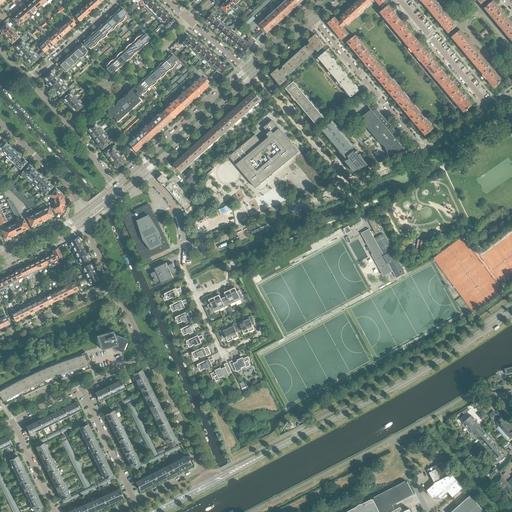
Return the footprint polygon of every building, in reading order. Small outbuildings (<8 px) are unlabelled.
[(42,6),(36,0),(34,0),(34,1),(33,0),(31,2),(31,3),(37,10),(42,6)] [(97,5),(92,0),(87,0),(86,1),(88,3),(93,9),(97,5)] [(148,11),(154,4),(154,3),(153,2),(152,2),(150,0),(149,0),(143,6),(148,11)] [(236,6),(231,0),(226,0),(227,1),(225,2),(233,10),(234,9),(234,8),(236,6)] [(301,0),(287,0),(283,4),(291,12),(302,1),(301,0)] [(359,0),(358,0),(346,11),(354,20),(367,8),(359,0)] [(359,0),(367,8),(373,3),(372,2),(377,0),(381,5),(385,0),(359,0)] [(435,0),(420,0),(428,9),(437,2),(435,0)] [(494,19),(502,12),(493,0),(484,8),(494,19)] [(234,11),(233,10),(225,2),(223,4),(222,4),(221,5),(221,6),(220,6),(229,16),(234,11)] [(437,2),(428,9),(438,21),(447,14),(437,2)] [(37,10),(31,3),(29,4),(28,4),(27,6),(27,7),(33,14),(37,10)] [(93,9),(88,3),(83,7),(88,13),(93,9)] [(152,15),(159,8),(158,7),(157,6),(156,6),(154,4),(148,11),(152,15)] [(283,4),(271,14),(279,22),(291,12),(283,4)] [(400,19),(394,13),(388,5),(380,12),(392,26),(400,19)] [(22,10),(22,11),(28,18),(33,14),(26,7),(22,10)] [(88,13),(83,7),(79,11),(84,17),(88,13)] [(131,17),(123,9),(121,8),(119,9),(118,10),(117,11),(117,12),(116,12),(115,12),(114,13),(122,22),(123,23),(131,17)] [(157,19),(163,12),(163,11),(162,10),(161,10),(159,8),(152,15),(157,19)] [(84,17),(79,11),(77,9),(75,11),(77,13),(74,16),(79,21),(84,17)] [(28,18),(22,11),(21,11),(19,12),(19,13),(17,15),(24,22),(28,18)] [(354,20),(346,11),(340,17),(342,19),(339,22),(334,17),(327,23),(342,40),(349,34),(343,27),(346,24),(348,25),(354,20)] [(161,24),(168,17),(168,16),(166,15),(165,14),(163,12),(157,19),(161,24)] [(511,23),(502,12),(494,19),(503,31),(511,23)] [(122,22),(114,13),(114,14),(113,14),(113,15),(112,16),(111,16),(111,17),(110,17),(117,25),(119,24),(120,24),(121,23),(122,22)] [(212,25),(218,18),(218,17),(216,15),(216,16),(212,13),(208,18),(208,17),(205,19),(206,20),(206,21),(212,25)] [(279,22),(271,14),(260,25),(267,33),(279,22)] [(447,14),(438,21),(448,33),(457,26),(447,14)] [(24,22),(17,15),(16,15),(15,16),(15,17),(13,19),(19,26),(24,22)] [(76,25),(69,17),(64,21),(71,29),(73,27),(75,26),(75,25),(76,25)] [(117,25),(110,17),(109,18),(109,19),(108,19),(108,20),(107,20),(106,20),(105,21),(114,30),(114,29),(115,28),(116,27),(117,25)] [(165,30),(171,24),(174,22),(170,18),(168,17),(161,24),(162,24),(159,27),(158,27),(155,30),(157,33),(160,30),(160,29),(161,29),(163,28),(165,30)] [(218,18),(212,25),(216,29),(223,21),(218,18)] [(227,25),(232,19),(231,18),(226,24),(223,22),(217,29),(217,30),(218,31),(219,31),(221,33),(227,25)] [(412,34),(406,27),(400,19),(392,26),(404,41),(412,34)] [(71,29),(64,21),(60,25),(67,33),(67,32),(68,32),(69,31),(71,29)] [(114,30),(105,21),(105,22),(104,22),(104,23),(103,23),(103,24),(102,25),(101,25),(109,33),(110,31),(110,32),(111,32),(112,31),(113,31),(113,30),(114,30)] [(232,29),(237,23),(236,21),(232,25),(232,26),(231,25),(230,27),(227,25),(221,33),(222,34),(223,35),(224,35),(226,37),(232,29)] [(4,34),(11,28),(6,23),(0,29),(0,30),(1,32),(1,33),(3,34),(4,34)] [(511,23),(503,31),(511,40),(511,23)] [(67,33),(60,25),(55,29),(57,31),(62,37),(64,35),(65,35),(66,34),(66,33),(67,33)] [(109,33),(101,25),(101,26),(100,26),(100,27),(99,28),(98,28),(97,28),(96,29),(105,38),(106,37),(106,36),(107,35),(109,33)] [(8,39),(15,32),(11,28),(4,34),(5,36),(5,37),(7,38),(8,39)] [(105,38),(96,29),(96,30),(95,31),(94,32),(93,32),(92,33),(99,41),(101,39),(102,40),(103,39),(104,38),(105,38)] [(231,41),(237,33),(232,29),(226,37),(226,38),(228,39),(229,39),(231,41)] [(150,39),(142,30),(135,36),(136,37),(145,46),(145,45),(146,45),(146,44),(147,43),(148,43),(149,42),(151,40),(150,39)] [(463,50),(471,43),(460,30),(452,37),(463,50)] [(62,37),(57,31),(52,35),(58,41),(58,40),(59,40),(60,39),(62,37)] [(18,38),(19,39),(20,38),(22,36),(21,35),(19,36),(15,32),(8,39),(8,40),(9,41),(10,41),(12,43),(18,38)] [(28,35),(26,33),(22,36),(20,38),(21,40),(15,46),(16,48),(16,49),(18,51),(19,51),(26,44),(23,41),(24,40),(24,39),(25,38),(28,35)] [(58,41),(52,35),(50,33),(46,37),(48,39),(53,45),(55,43),(56,43),(57,42),(57,41),(58,41)] [(99,41),(92,33),(92,34),(91,34),(91,35),(90,36),(89,36),(88,36),(88,37),(87,37),(96,46),(96,45),(97,45),(97,44),(98,43),(99,41)] [(236,45),(242,37),(237,33),(231,41),(231,42),(232,43),(233,43),(236,45)] [(306,45),(300,50),(307,58),(314,52),(313,51),(315,49),(317,51),(325,46),(315,34),(308,40),(310,43),(307,46),(306,45)] [(424,48),(418,41),(412,34),(404,41),(416,55),(424,48)] [(359,56),(367,49),(355,35),(347,42),(359,56)] [(186,47),(193,39),(188,36),(186,38),(183,41),(182,41),(180,43),(184,47),(185,46),(186,47)] [(96,46),(87,37),(87,38),(86,39),(85,40),(84,40),(84,41),(83,41),(85,43),(84,44),(88,48),(89,47),(92,51),(97,47),(96,46)] [(145,46),(136,37),(136,38),(135,39),(134,40),(133,42),(140,50),(141,49),(141,48),(142,47),(143,47),(144,47),(145,46)] [(240,49),(247,41),(249,37),(248,37),(246,40),(242,37),(236,45),(237,47),(238,47),(240,49)] [(248,51),(256,41),(252,39),(250,37),(249,37),(247,41),(240,49),(241,49),(242,51),(243,51),(245,53),(248,50),(248,51)] [(53,45),(48,39),(43,43),(49,49),(49,48),(50,48),(51,47),(53,45)] [(192,49),(197,43),(197,42),(196,41),(195,41),(193,39),(186,47),(187,48),(188,46),(192,49)] [(140,50),(133,42),(131,44),(131,43),(130,43),(129,44),(128,44),(128,45),(131,50),(136,54),(136,53),(137,53),(137,52),(138,51),(139,51),(140,50)] [(23,55),(30,49),(28,46),(29,44),(28,43),(26,44),(19,51),(20,53),(22,55),(23,55)] [(49,49),(43,43),(39,47),(44,53),(46,51),(47,51),(48,50),(48,49),(49,49)] [(197,53),(202,47),(202,46),(201,45),(200,45),(197,43),(192,49),(197,53)] [(482,55),(471,43),(463,50),(473,62),(482,55)] [(89,53),(81,44),(79,45),(78,46),(77,46),(76,47),(76,48),(85,57),(89,53)] [(131,50),(128,45),(127,45),(127,46),(126,46),(126,47),(125,48),(124,50),(131,58),(132,57),(132,56),(133,56),(133,55),(134,55),(135,55),(136,54),(131,50)] [(202,57),(207,51),(207,50),(206,49),(205,49),(202,47),(197,53),(202,57)] [(74,51),(72,52),(80,60),(81,58),(82,59),(83,58),(85,57),(76,48),(76,49),(75,50),(74,51)] [(436,62),(430,55),(424,48),(416,55),(428,69),(436,62)] [(27,60),(34,53),(30,49),(23,55),(24,57),(24,58),(26,60),(27,59),(27,60)] [(38,53),(41,56),(43,53),(39,49),(35,52),(35,53),(34,53),(27,60),(29,62),(28,62),(30,64),(31,64),(38,58),(36,55),(38,53)] [(378,63),(367,49),(359,56),(370,69),(378,63)] [(131,58),(124,50),(122,52),(122,51),(121,51),(120,52),(119,53),(118,53),(127,62),(127,61),(128,61),(128,60),(129,60),(129,59),(130,59),(131,58)] [(300,50),(288,61),(295,69),(307,58),(300,50)] [(207,61),(212,55),(212,54),(210,53),(207,51),(202,57),(207,61)] [(329,71),(337,64),(326,51),(318,57),(329,71)] [(80,60),(72,52),(71,53),(70,53),(69,54),(68,54),(67,55),(76,65),(80,61),(80,60)] [(127,62),(118,53),(118,54),(117,55),(116,56),(115,58),(122,66),(124,63),(125,63),(126,63),(127,62)] [(65,58),(63,60),(71,69),(76,65),(67,55),(66,56),(66,57),(65,58)] [(181,63),(173,55),(171,57),(169,55),(169,56),(168,57),(167,57),(167,58),(166,58),(165,59),(164,59),(171,66),(173,68),(174,70),(181,63)] [(217,59),(212,55),(207,61),(212,65),(217,59)] [(489,65),(482,55),(473,62),(483,74),(491,67),(489,65)] [(122,66),(115,58),(113,60),(113,59),(112,59),(112,60),(111,60),(110,61),(118,71),(118,70),(119,69),(119,68),(120,67),(121,67),(122,66)] [(171,66),(164,59),(164,60),(163,61),(162,62),(161,63),(160,63),(163,66),(167,71),(169,70),(170,70),(171,69),(172,69),(173,68),(171,66)] [(217,69),(222,63),(221,62),(220,61),(219,61),(217,59),(212,65),(217,69)] [(71,69),(63,60),(62,61),(61,61),(60,62),(59,62),(59,63),(58,63),(67,73),(71,69)] [(117,71),(118,71),(110,61),(108,60),(104,64),(107,68),(107,69),(110,73),(111,72),(111,73),(113,74),(114,74),(114,73),(115,72),(115,71),(116,71),(117,71)] [(295,69),(288,61),(282,67),(283,68),(280,70),(278,68),(271,74),(280,86),(287,79),(285,77),(287,75),(288,75),(295,69)] [(448,77),(436,62),(428,69),(440,83),(448,77)] [(163,66),(160,63),(160,64),(159,65),(158,66),(157,66),(157,67),(156,67),(155,67),(164,76),(165,75),(165,74),(166,74),(166,73),(167,71),(163,66)] [(221,75),(227,67),(222,63),(217,69),(215,71),(217,73),(218,73),(221,75)] [(390,77),(378,63),(370,69),(382,83),(390,77)] [(337,64),(329,71),(340,84),(348,77),(337,64)] [(47,82),(55,76),(62,69),(58,65),(54,68),(51,71),(43,78),(44,78),(44,79),(45,81),(46,81),(47,82)] [(164,76),(155,67),(155,68),(155,69),(154,69),(153,70),(152,71),(151,72),(158,79),(160,78),(161,78),(162,77),(163,77),(164,76)] [(503,80),(491,67),(483,74),(494,88),(503,80)] [(158,79),(151,72),(150,72),(150,73),(150,74),(149,74),(148,74),(148,75),(147,75),(155,84),(156,83),(156,82),(157,82),(157,81),(158,79)] [(155,84),(147,75),(146,76),(146,77),(146,78),(144,78),(143,79),(142,80),(149,87),(151,86),(152,86),(153,85),(154,85),(155,84)] [(51,87),(60,79),(59,77),(58,78),(55,76),(47,82),(48,83),(49,85),(50,85),(51,87)] [(63,84),(71,78),(69,76),(63,82),(60,79),(51,87),(52,87),(52,88),(53,89),(54,89),(55,91),(63,84)] [(201,77),(189,88),(196,96),(208,86),(207,84),(202,79),(201,77)] [(359,90),(348,77),(340,84),(351,97),(359,90)] [(390,77),(382,83),(393,96),(401,90),(390,77)] [(448,77),(440,83),(452,98),(460,91),(448,77)] [(149,87),(142,80),(141,81),(140,82),(139,83),(138,83),(146,92),(147,91),(147,90),(148,90),(148,89),(149,87)] [(296,101),(304,94),(293,81),(285,88),(296,101)] [(146,92),(138,83),(137,84),(137,85),(137,86),(136,86),(135,86),(134,87),(133,88),(142,97),(143,98),(145,96),(147,94),(146,92)] [(60,96),(67,89),(69,88),(67,86),(66,87),(63,84),(55,91),(56,92),(57,94),(58,94),(60,96)] [(138,98),(139,97),(140,99),(142,97),(133,88),(130,90),(130,91),(129,92),(128,93),(127,93),(126,94),(125,94),(124,95),(123,96),(123,97),(123,98),(122,99),(121,99),(120,100),(119,100),(119,101),(118,101),(118,102),(117,103),(116,103),(115,104),(114,104),(113,105),(112,106),(112,107),(112,108),(111,108),(111,109),(110,109),(108,110),(109,112),(107,113),(111,118),(113,116),(117,121),(140,101),(138,98)] [(189,88),(177,99),(184,107),(196,96),(189,88)] [(412,102),(401,90),(393,96),(404,109),(412,102)] [(67,104),(74,97),(74,96),(72,94),(73,93),(71,91),(62,99),(64,101),(64,102),(66,103),(67,104)] [(472,105),(460,91),(452,98),(465,114),(472,105)] [(254,92),(240,104),(247,112),(261,99),(254,92)] [(304,94),(296,101),(306,113),(314,106),(304,94)] [(71,108),(79,101),(78,101),(76,98),(77,97),(75,95),(74,96),(74,97),(67,104),(68,105),(68,106),(70,108),(71,108)] [(177,99),(164,110),(172,119),(184,107),(177,99)] [(82,106),(80,103),(81,102),(79,100),(78,101),(79,101),(71,108),(72,110),(72,111),(74,112),(75,113),(82,106)] [(412,102),(404,109),(414,122),(423,115),(412,102)] [(240,104),(227,116),(234,124),(247,112),(240,104)] [(314,106),(306,113),(317,126),(325,119),(314,106)] [(393,128),(392,126),(391,126),(391,127),(388,129),(386,126),(389,124),(377,109),(372,111),(371,110),(360,119),(382,145),(383,144),(385,146),(389,154),(388,154),(390,154),(392,153),(394,153),(395,152),(397,151),(398,151),(399,150),(402,148),(403,147),(395,138),(401,135),(400,134),(398,132),(396,131),(395,129),(393,128)] [(172,119),(164,110),(152,121),(160,129),(172,119)] [(433,128),(423,115),(414,122),(425,135),(433,128)] [(227,116),(214,128),(221,136),(234,124),(227,116)] [(273,173),(299,152),(272,120),(263,127),(268,133),(267,134),(268,135),(261,141),(255,134),(229,156),(255,188),(264,181),(267,178),(273,173)] [(99,127),(106,123),(104,121),(101,123),(97,125),(95,123),(87,128),(91,133),(99,127)] [(152,121),(140,132),(147,141),(160,129),(152,121)] [(346,138),(332,122),(323,129),(325,132),(324,132),(330,139),(331,138),(334,143),(333,143),(339,150),(340,149),(343,154),(347,160),(345,161),(350,166),(354,171),(363,166),(364,167),(368,165),(359,154),(357,153),(359,152),(357,150),(354,147),(355,147),(354,146),(353,146),(354,145),(353,145),(350,141),(349,140),(349,139),(348,140),(347,138),(346,138)] [(95,139),(103,132),(104,131),(103,129),(101,130),(99,127),(91,134),(91,135),(92,136),(93,136),(95,139)] [(214,128),(200,140),(207,148),(221,136),(214,128)] [(99,144),(107,137),(108,136),(106,134),(105,135),(103,132),(95,139),(95,140),(96,141),(97,141),(99,144)] [(147,141),(140,132),(127,143),(129,145),(133,150),(135,152),(147,141)] [(112,141),(113,142),(119,138),(116,135),(115,136),(109,140),(107,137),(99,144),(98,145),(100,146),(102,149),(110,143),(112,141)] [(207,148),(200,140),(187,152),(194,160),(207,148)] [(0,153),(1,153),(8,145),(3,141),(0,143),(0,153)] [(13,149),(8,145),(1,153),(5,157),(13,149)] [(116,147),(114,145),(105,152),(107,155),(106,155),(108,157),(109,157),(117,151),(115,148),(116,147)] [(8,163),(10,161),(17,154),(13,149),(5,157),(7,159),(5,160),(8,163)] [(112,162),(121,156),(119,153),(120,152),(118,150),(117,151),(109,157),(110,160),(111,162),(112,162)] [(128,159),(130,157),(126,152),(121,156),(112,162),(114,165),(114,166),(115,167),(116,167),(116,168),(117,168),(118,168),(119,167),(119,166),(124,162),(122,159),(126,156),(128,159)] [(194,160),(187,152),(174,164),(181,172),(194,160)] [(17,154),(10,161),(14,165),(22,158),(17,154)] [(26,162),(22,158),(14,165),(19,170),(26,162)] [(27,177),(34,169),(30,165),(20,175),(23,177),(25,176),(27,177)] [(34,169),(27,177),(25,179),(28,182),(30,180),(31,182),(39,174),(34,169)] [(39,174),(31,182),(33,183),(31,185),(34,188),(43,178),(39,174)] [(191,203),(185,188),(184,187),(185,186),(180,181),(181,180),(178,177),(175,174),(168,180),(163,174),(158,179),(187,210),(191,206),(189,204),(191,203)] [(43,178),(34,188),(37,190),(39,189),(40,190),(48,182),(43,178)] [(48,182),(40,190),(42,192),(40,193),(43,196),(45,194),(53,187),(48,182)] [(54,198),(62,196),(62,194),(56,189),(50,195),(54,198)] [(63,196),(62,196),(54,198),(55,199),(55,204),(64,202),(63,196)] [(30,201),(26,205),(28,209),(37,204),(34,200),(33,200),(30,201)] [(64,202),(55,204),(53,209),(61,211),(64,204),(64,202)] [(154,215),(149,204),(122,216),(142,260),(169,248),(154,216),(156,215),(154,215)] [(46,216),(47,218),(53,216),(51,210),(52,210),(50,206),(43,210),(45,214),(46,214),(47,215),(46,216)] [(45,214),(43,210),(38,212),(42,221),(47,218),(46,216),(47,215),(46,214),(45,214)] [(38,212),(33,215),(35,219),(35,220),(35,221),(36,221),(37,224),(42,221),(38,212)] [(35,219),(33,215),(27,218),(31,226),(37,224),(36,221),(35,221),(35,220),(35,219)] [(375,233),(381,230),(374,218),(368,221),(375,233)] [(24,219),(18,222),(20,226),(21,227),(21,228),(21,229),(22,231),(28,228),(24,219)] [(18,222),(13,225),(17,233),(22,231),(21,229),(21,228),(21,227),(20,226),(18,222)] [(17,233),(13,225),(7,227),(9,232),(10,233),(10,234),(11,236),(17,233)] [(352,231),(349,226),(344,229),(346,234),(352,231)] [(9,232),(7,227),(2,230),(6,239),(11,236),(10,234),(10,233),(9,232)] [(375,238),(369,229),(361,233),(375,259),(384,275),(392,270),(396,278),(405,274),(383,234),(375,238)] [(71,248),(72,247),(81,243),(78,237),(69,241),(71,245),(69,246),(71,248)] [(426,243),(423,243),(423,241),(410,239),(409,247),(422,249),(423,247),(426,248),(426,243)] [(81,243),(72,247),(73,251),(72,252),(73,254),(74,253),(83,248),(81,243)] [(57,258),(60,257),(61,260),(62,260),(63,263),(65,262),(58,248),(56,249),(56,248),(52,250),(54,252),(57,258)] [(86,254),(83,248),(74,253),(76,256),(75,257),(76,259),(86,254)] [(49,255),(53,264),(58,261),(57,258),(54,252),(50,254),(49,255)] [(86,254),(77,259),(79,262),(77,262),(79,265),(89,260),(86,254)] [(53,264),(49,255),(44,258),(48,266),(53,264)] [(48,266),(44,258),(39,260),(43,269),(48,266)] [(43,269),(39,260),(34,263),(38,271),(43,269)] [(38,271),(34,263),(29,265),(33,274),(38,271)] [(84,273),(93,269),(91,263),(83,267),(83,266),(81,267),(82,268),(80,268),(82,271),(83,270),(84,273)] [(160,280),(161,283),(173,277),(172,275),(177,272),(173,263),(168,265),(166,263),(154,268),(156,271),(150,273),(155,283),(160,280)] [(33,274),(29,265),(24,268),(28,276),(33,274)] [(22,268),(19,269),(23,278),(28,276),(24,268),(22,269),(22,268)] [(16,272),(14,273),(18,281),(23,278),(19,269),(16,271),(16,272)] [(93,269),(84,273),(83,274),(84,276),(86,276),(87,279),(96,274),(93,269)] [(14,273),(9,275),(13,283),(16,289),(18,288),(18,286),(17,285),(16,285),(15,282),(18,281),(14,273)] [(96,274),(87,279),(77,284),(79,289),(82,288),(80,285),(87,281),(87,282),(89,281),(90,284),(99,280),(96,274)] [(13,283),(9,275),(4,277),(8,286),(13,283)] [(8,286),(4,277),(0,279),(0,281),(3,288),(8,286)] [(69,284),(73,292),(78,290),(74,281),(69,284)] [(73,292),(69,284),(64,286),(68,295),(73,292)] [(68,295),(64,286),(60,288),(64,297),(68,295)] [(235,287),(230,290),(235,302),(243,298),(240,291),(238,292),(235,287)] [(60,288),(55,291),(59,299),(64,297),(60,288)] [(175,290),(174,289),(165,293),(167,300),(173,297),(173,299),(180,296),(178,292),(182,291),(180,288),(175,290)] [(224,299),(224,297),(227,305),(235,302),(230,290),(224,292),(227,297),(224,299)] [(59,299),(55,291),(50,293),(54,302),(59,299)] [(50,293),(45,296),(49,304),(54,302),(50,293)] [(227,305),(224,297),(224,299),(222,300),(219,295),(214,297),(219,309),(227,305)] [(45,296),(40,298),(44,307),(49,304),(45,296)] [(219,309),(214,297),(209,300),(211,305),(208,306),(211,313),(219,309)] [(44,307),(40,298),(35,301),(39,309),(44,307)] [(186,299),(182,301),(181,302),(180,301),(170,305),(173,312),(178,309),(179,310),(185,307),(184,304),(187,303),(186,299)] [(35,301),(30,303),(35,311),(39,309),(35,301)] [(35,311),(30,303),(26,305),(30,314),(35,311)] [(30,314),(26,305),(21,308),(25,316),(30,314)] [(20,319),(16,310),(15,308),(10,311),(14,318),(13,319),(14,321),(20,319)] [(21,308),(16,310),(20,319),(25,316),(21,308)] [(184,322),(191,319),(189,316),(193,314),(191,311),(186,314),(185,312),(175,317),(178,323),(184,321),(184,322)] [(0,316),(0,317),(5,326),(10,323),(4,313),(0,314),(0,316)] [(244,320),(249,332),(255,329),(252,324),(255,323),(252,316),(244,320)] [(249,332),(244,320),(236,323),(240,331),(239,330),(242,329),(244,334),(249,332)] [(197,323),(193,325),(191,325),(191,324),(181,329),(184,335),(189,333),(190,334),(196,331),(195,328),(198,326),(197,323)] [(239,331),(240,331),(236,323),(228,327),(233,339),(239,336),(236,331),(239,330),(239,331)] [(233,339),(228,327),(220,331),(223,337),(226,336),(228,341),(233,339)] [(122,352),(127,339),(117,335),(116,337),(114,337),(112,331),(97,336),(101,349),(109,346),(111,345),(112,346),(112,348),(122,352)] [(202,335),(199,336),(197,337),(196,336),(186,341),(189,347),(194,345),(195,346),(202,343),(200,339),(204,338),(202,335)] [(208,347),(204,348),(203,349),(202,348),(192,352),(195,359),(200,356),(201,358),(207,355),(206,351),(209,350),(208,347)] [(86,366),(89,365),(87,360),(89,360),(90,360),(87,354),(87,355),(83,356),(82,355),(79,356),(76,357),(74,358),(72,358),(69,359),(66,360),(65,361),(63,361),(56,364),(52,366),(48,367),(40,371),(34,373),(31,375),(27,377),(21,380),(15,383),(9,386),(2,390),(0,391),(0,396),(3,402),(11,398),(14,396),(21,392),(24,390),(30,388),(35,385),(42,382),(45,381),(52,378),(57,375),(63,373),(67,372),(70,371),(77,368),(81,367),(86,366)] [(232,360),(229,362),(234,371),(236,370),(237,371),(242,369),(241,368),(245,366),(246,367),(251,365),(249,362),(251,361),(248,356),(243,359),(243,357),(237,360),(238,361),(234,363),(232,360)] [(213,358),(210,360),(208,361),(207,360),(197,364),(200,370),(206,368),(206,369),(213,366),(211,363),(215,361),(213,358)] [(232,372),(227,363),(224,364),(225,367),(221,369),(221,367),(215,370),(216,371),(211,374),(213,379),(215,378),(216,381),(221,379),(220,377),(224,376),(225,377),(230,375),(229,373),(231,372),(232,373),(232,372)] [(141,391),(150,387),(142,370),(133,374),(141,391)] [(108,386),(112,394),(124,388),(121,380),(108,386)] [(112,394),(108,386),(95,393),(99,401),(112,394)] [(150,387),(141,391),(150,408),(158,404),(150,387)] [(64,408),(68,416),(81,410),(77,402),(64,408)] [(158,404),(150,408),(154,416),(149,418),(150,420),(155,418),(158,425),(167,421),(158,404)] [(68,416),(64,408),(51,414),(55,422),(68,416)] [(112,428),(120,424),(114,410),(106,414),(112,428)] [(489,415),(493,419),(494,421),(498,416),(493,411),(489,415)] [(51,414),(39,420),(43,428),(55,422),(51,414)] [(472,432),(479,425),(476,422),(477,422),(471,415),(463,422),(468,429),(469,429),(472,432)] [(501,432),(511,424),(507,419),(506,419),(507,420),(505,422),(501,417),(500,417),(498,420),(496,422),(500,426),(497,428),(501,432)] [(43,428),(39,420),(26,426),(30,435),(43,428)] [(175,438),(167,421),(158,425),(167,443),(167,442),(173,440),(175,438)] [(86,441),(94,437),(88,424),(80,428),(86,441)] [(120,424),(112,428),(119,441),(127,437),(120,424)] [(511,425),(511,424),(501,432),(505,437),(507,435),(511,438),(511,436),(511,429),(511,430),(511,429),(511,425)] [(479,425),(472,432),(475,436),(477,439),(485,432),(479,425)] [(485,432),(477,439),(479,440),(484,447),(492,440),(485,432)] [(0,439),(0,449),(12,444),(8,436),(0,439)] [(100,449),(94,437),(86,441),(92,453),(100,449)] [(133,449),(127,437),(119,441),(125,453),(133,449)] [(503,453),(492,440),(484,447),(493,457),(491,458),(495,463),(500,459),(498,457),(503,453)] [(43,460),(51,456),(44,443),(36,447),(43,460)] [(106,462),(100,449),(92,453),(98,466),(106,462)] [(140,463),(133,449),(125,453),(132,467),(140,463)] [(24,469),(21,463),(18,456),(9,460),(16,473),(24,469)] [(51,456),(43,460),(49,473),(57,470),(51,456)] [(170,464),(174,473),(183,468),(191,464),(187,456),(170,464)] [(113,475),(110,469),(106,462),(98,466),(105,479),(113,475)] [(434,483),(448,476),(441,462),(427,469),(434,483)] [(170,464),(153,473),(157,482),(174,473),(170,464)] [(489,472),(491,475),(493,477),(499,471),(495,467),(489,472)] [(24,469),(16,473),(22,485),(30,481),(24,469)] [(64,483),(57,470),(49,473),(55,487),(64,483)] [(140,490),(157,482),(153,473),(136,482),(139,489),(140,490)] [(448,476),(434,483),(429,485),(429,486),(431,487),(427,490),(428,492),(433,497),(435,496),(436,496),(436,497),(437,497),(438,497),(438,496),(439,496),(440,498),(448,491),(451,495),(452,497),(463,487),(452,474),(448,476)] [(505,485),(508,483),(507,482),(505,479),(500,474),(491,482),(494,486),(495,484),(500,490),(506,486),(505,485)] [(30,481),(22,485),(28,498),(36,494),(30,481)] [(374,498),(373,499),(379,511),(390,511),(395,510),(393,505),(414,494),(407,481),(407,482),(406,482),(405,481),(395,486),(393,486),(392,487),(386,491),(385,490),(384,492),(373,497),(374,498)] [(64,483),(55,487),(62,500),(70,496),(64,483)] [(120,489),(102,497),(106,505),(123,498),(120,489)] [(43,507),(36,494),(28,498),(35,511),(43,507)] [(485,511),(470,495),(449,511),(485,511)] [(102,497),(85,504),(87,511),(90,511),(106,505),(102,497)] [(379,511),(373,499),(372,500),(371,499),(347,511),(379,511)]
